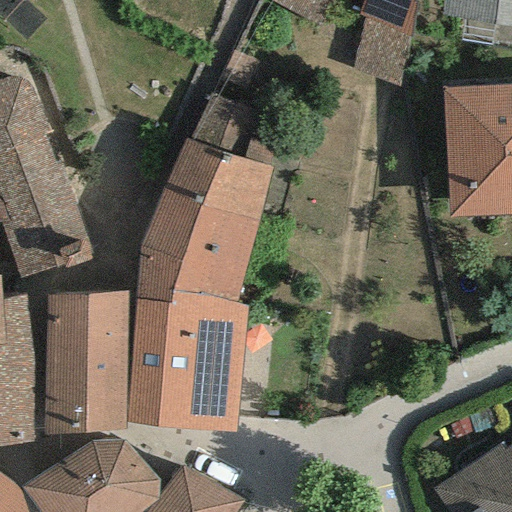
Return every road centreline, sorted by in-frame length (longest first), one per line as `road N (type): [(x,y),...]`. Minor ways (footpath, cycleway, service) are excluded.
road 1 (residential): [(125,436),(227,448),(313,437),(511,365)]
road 2 (unclassified): [(0,456),(125,436)]
